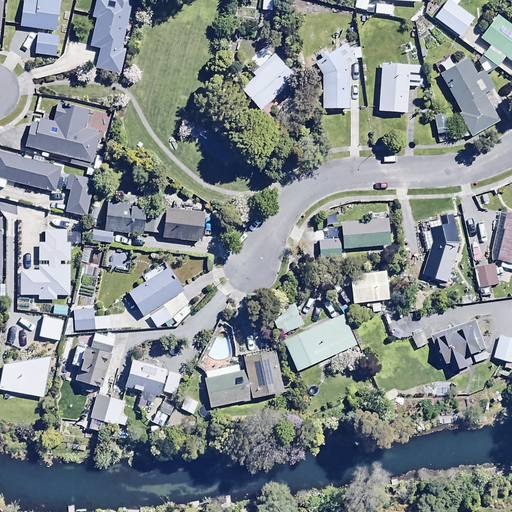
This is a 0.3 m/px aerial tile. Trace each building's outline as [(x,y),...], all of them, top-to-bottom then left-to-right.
[(22,0),(20,27),(55,31),(57,0),(22,0)] [(114,0),(115,0),(114,0),(95,0),(91,18),(94,19),(87,46),(100,49),(95,68),(118,75),(126,48),(119,46),(131,0),(114,0)] [(272,0),(261,0),(261,12),(272,12),(272,0)] [(367,0),(355,0),(354,7),(365,10),(367,0)] [(457,0),(446,0),(433,18),(459,37),(473,18),(456,5),(459,1),(457,0)] [(511,26),(496,14),(479,37),(489,45),(481,55),(496,66),(503,56),(511,62),(511,26)] [(58,36),(35,33),(32,55),(55,58),(58,36)] [(346,43),(314,61),(320,73),(321,109),(348,108),(347,66),(356,61),(346,43)] [(257,69),(238,87),(260,110),(294,76),(273,53),(267,59),(260,52),(250,61),(257,69)] [(450,141),(470,135),(499,119),(484,93),(493,88),(483,72),(477,75),(467,58),(439,73),(460,111),(457,113),(460,118),(451,122),(450,141)] [(418,88),(419,65),(380,62),(377,110),(405,112),(407,87),(418,88)] [(30,121),(24,147),(90,162),(97,131),(82,128),(87,110),(54,103),(50,122),(37,119),(36,122),(30,121)] [(0,150),(0,178),(53,193),(60,167),(0,150)] [(65,190),(68,191),(63,213),(84,218),(93,181),(68,175),(65,190)] [(100,202),(92,200),(87,226),(95,227),(100,202)] [(201,212),(169,208),(170,202),(160,200),(159,212),(146,211),(143,230),(161,233),(160,236),(170,237),(169,243),(177,244),(178,239),(198,241),(201,212)] [(144,206),(106,201),(102,230),(92,229),(91,241),(110,243),(112,231),(140,234),(144,206)] [(511,212),(501,210),(490,259),(511,264),(511,212)] [(447,282),(460,243),(454,213),(441,216),(441,219),(429,222),(431,231),(422,233),(426,250),(429,249),(421,274),(447,282)] [(387,217),(339,220),(341,249),(389,246),(387,217)] [(37,268),(19,269),(19,294),(36,294),(36,299),(57,299),(57,295),(69,295),(68,263),(58,263),(58,260),(69,260),(68,241),(66,241),(66,229),(44,229),(44,241),(37,242),(38,260),(47,259),(47,265),(37,265),(37,268)] [(339,239),(318,240),(319,260),(340,258),(339,239)] [(93,251),(82,248),(79,263),(90,265),(93,251)] [(495,263),(477,266),(481,289),(499,285),(495,263)] [(144,316),(183,288),(167,264),(127,293),(129,297),(122,302),(131,315),(139,309),(144,316)] [(349,286),(351,303),(369,301),(371,313),(380,312),(379,300),(388,299),(385,271),(341,275),(342,286),(349,286)] [(35,300),(15,299),(14,312),(34,313),(35,300)] [(294,304),(269,315),(279,336),(303,326),(294,304)] [(65,306),(52,305),(51,315),(65,316),(65,306)] [(165,308),(149,318),(156,328),(163,323),(166,327),(174,322),(165,308)] [(92,309),(73,310),(74,332),(95,331),(111,330),(111,316),(92,317),(92,309)] [(342,314),(282,340),(295,371),(356,344),(342,314)] [(414,314),(386,320),(390,338),(418,332),(414,314)] [(475,317),(431,335),(447,374),(472,364),(469,355),(488,348),(475,317)] [(70,363),(78,365),(73,381),(98,388),(114,336),(95,331),(90,347),(84,345),(84,348),(75,345),(70,363)] [(511,337),(499,334),(493,357),(506,360),(504,368),(511,370),(511,337)] [(203,377),(208,407),(249,399),(248,395),(282,388),(274,349),(242,355),(245,369),(238,371),(237,364),(205,370),(206,377),(203,377)] [(165,370),(131,360),(123,387),(157,397),(165,370)] [(179,374),(167,371),(162,392),(174,395),(179,374)] [(123,403),(96,394),(89,417),(86,416),(83,426),(101,432),(104,422),(116,426),(123,403)] [(198,403),(184,396),(178,408),(192,415),(198,403)] [(168,416),(156,410),(151,421),(163,427),(168,416)]
